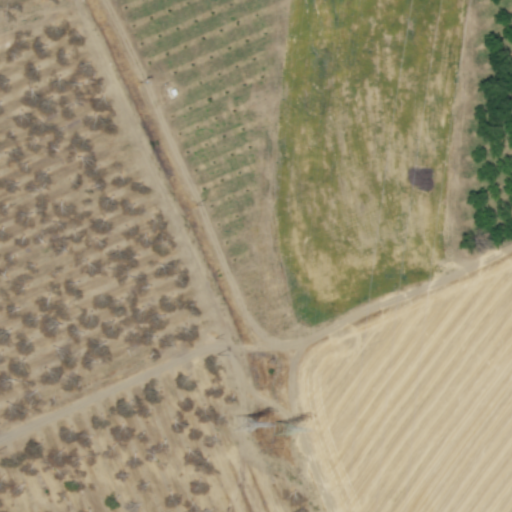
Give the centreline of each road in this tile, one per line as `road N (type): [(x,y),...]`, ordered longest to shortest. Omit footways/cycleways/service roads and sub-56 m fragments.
road 1 (track): [(90,0),(243,325),(264,343),(299,354)]
road 2 (track): [(511,247),(303,345),(293,368),(294,400),(324,511)]
road 3 (track): [(243,325),(0,437)]
